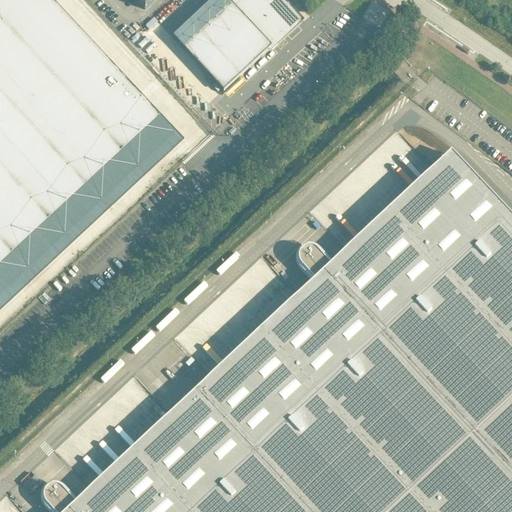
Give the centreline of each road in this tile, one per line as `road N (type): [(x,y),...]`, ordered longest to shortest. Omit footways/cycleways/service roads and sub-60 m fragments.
road 1 (unclassified): [(0,419),(418,26)]
road 2 (unknown): [(511,154),(428,93),(402,119)]
road 3 (unclassified): [(413,0),(511,71)]
